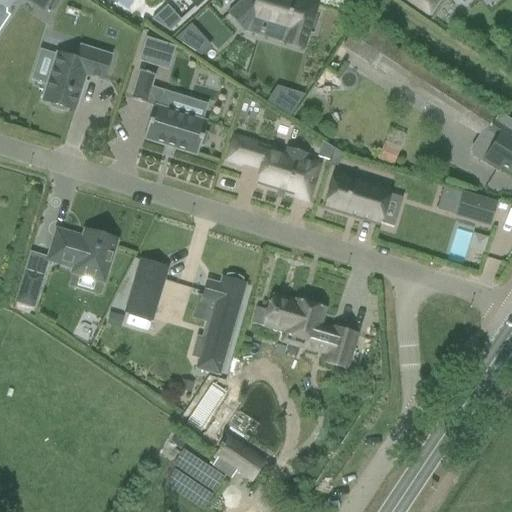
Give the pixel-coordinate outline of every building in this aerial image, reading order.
[(21,0),(42,13),(50,0),(21,0)] [(305,38),(315,5),(298,0),(242,0),(227,15),(244,33),(245,32),(259,37),(260,34),(262,35),(263,30),(261,30),(263,25),(284,32),(280,43),(301,50),(305,38)] [(406,0),(429,15),(438,0),(460,0),(463,4),(467,0),(406,0)] [(164,8),(150,20),(168,32),(178,23),(164,8)] [(101,40),(109,42),(116,20),(108,18),(101,40)] [(200,57),(212,44),(192,25),(180,38),(200,57)] [(492,118),(354,28),(342,47),(480,137),(492,118)] [(145,39),(138,63),(152,67),(160,44),(145,39)] [(56,54),(41,102),(49,104),(51,109),(61,112),(66,110),(74,112),(85,77),(102,82),(110,57),(86,49),(80,47),(76,60),(56,54)] [(142,140),(190,155),(194,144),(197,145),(201,133),(198,132),(201,121),(167,110),(172,95),(150,88),(154,76),(139,72),(130,100),(153,107),(142,140)] [(275,86),(269,106),(297,115),(304,95),(275,86)] [(496,138),(481,163),(497,172),(500,167),(511,173),(511,123),(500,116),(496,122),(493,120),(486,132),(496,138)] [(248,167),(255,143),(232,136),(225,161),(241,166),(241,165),(248,167)] [(395,165),(401,147),(385,142),(379,160),(395,165)] [(267,149),(256,185),(293,197),(293,198),(307,203),(319,164),(305,160),(306,155),(285,149),(284,154),(267,149)] [(323,209),(378,226),(388,192),(334,175),(323,209)] [(442,189),(436,210),(454,216),(489,227),(496,204),(461,194),(442,189)] [(70,272),(69,276),(101,286),(115,240),(109,238),(105,235),(96,232),(91,233),(85,231),(82,239),(55,231),(45,264),(70,272)] [(140,261),(124,316),(151,323),(166,269),(140,261)] [(23,272),(13,304),(15,304),(30,309),(33,310),(43,278),(23,272)] [(207,283),(201,302),(215,306),(196,370),(216,376),(237,304),(243,285),(240,284),(241,280),(238,278),(230,276),(226,276),(225,280),(222,279),(220,287),(207,283)] [(293,302),(271,296),(266,311),(257,308),(252,324),(308,341),(305,351),(313,353),(314,352),(325,355),(322,363),(346,370),(356,335),(332,328),(332,330),(320,326),(325,309),(293,300),(293,302)] [(266,465),(228,440),(223,448),(222,447),(220,450),(221,451),(216,459),(218,460),(213,467),(232,480),(237,473),(253,483),(266,465)]
